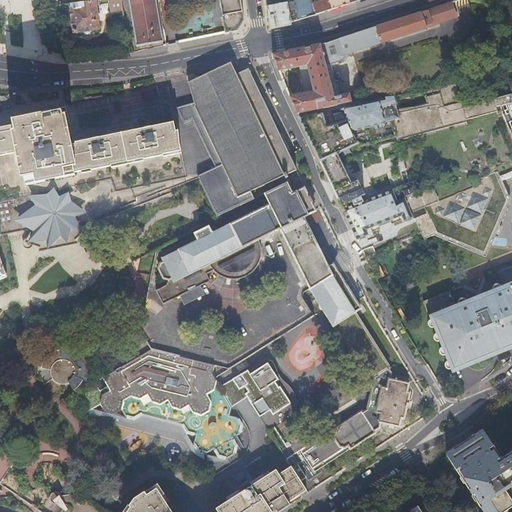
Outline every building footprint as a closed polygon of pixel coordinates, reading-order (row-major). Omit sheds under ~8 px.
[(96,0),(92,0),(72,2),(72,8),(71,8),(74,29),(76,31),(100,28),(96,0)] [(109,0),(111,11),(124,9),(122,0),(109,0)] [(129,0),(137,45),(162,40),(155,0),(129,0)] [(218,0),(221,10),(220,10),(224,33),(237,30),(244,20),(240,0),(218,0)] [(318,13),(358,0),(265,0),(271,28),(291,24),(290,23),(316,14),(318,13)] [(451,1),(434,7),(435,11),(433,12),(436,20),(456,13),(451,1)] [(435,11),(434,7),(422,11),(340,37),(324,43),(321,43),(273,53),(279,70),(289,68),(290,69),(291,69),(291,67),(300,65),(307,64),(313,90),(306,92),(289,95),(298,113),(351,101),(349,92),(339,95),(334,96),(325,63),(330,64),(342,60),(346,56),(345,53),(380,42),(380,43),(427,27),(426,25),(436,21),(436,20),(433,12),(435,11)] [(254,198),(251,191),(285,175),(286,178),(289,176),(287,174),(296,169),(297,169),(287,148),(248,68),(237,74),(231,62),(222,66),(196,78),(188,82),(194,102),(176,106),(184,123),(193,119),(216,167),(198,175),(199,177),(218,216),(254,198)] [(330,64),(325,63),(334,96),(339,95),(330,64)] [(307,64),(300,65),(306,92),(313,90),(307,64)] [(187,77),(188,82),(196,78),(194,74),(190,75),(187,77)] [(506,104),(507,109),(504,110),(511,129),(511,80),(505,83),(506,90),(471,100),(470,99),(462,102),(457,82),(414,92),(393,95),(390,96),(385,97),(386,98),(337,109),(340,121),(325,125),(321,112),(299,117),(348,221),(404,197),(410,211),(437,201),(430,182),(418,187),(415,179),(392,188),(363,200),(360,195),(361,195),(358,189),(355,190),(343,165),(344,162),(347,159),(352,155),(352,156),(353,156),(354,156),(354,157),(361,155),(361,154),(362,153),(362,152),(366,151),(370,151),(371,151),(373,152),(374,153),(376,154),(380,152),(378,147),(467,121),(467,119),(489,113),(498,110),(497,106),(506,104)] [(328,111),(330,118),(338,116),(336,109),(328,111)] [(25,181),(77,170),(71,142),(65,111),(55,113),(23,120),(13,122),(14,125),(19,151),(23,169),(25,181)] [(124,131),(130,159),(181,149),(174,121),(169,122),(135,129),(124,131)] [(0,155),(19,151),(14,125),(0,127),(0,155)] [(122,161),(130,159),(124,131),(116,133),(74,141),(71,142),(77,170),(80,170),(122,161)] [(0,202),(7,233),(27,229),(34,233),(31,239),(49,245),(49,241),(65,238),(67,241),(81,229),(79,226),(86,220),(136,201),(135,197),(166,185),(165,181),(114,192),(109,179),(0,200),(0,202)] [(508,197),(501,179),(412,215),(412,216),(413,217),(414,217),(416,220),(425,239),(428,238),(427,237),(435,233),(484,254),(508,197)] [(280,228),(310,287),(332,274),(327,266),(308,226),(303,216),(315,210),(304,187),(292,192),(287,183),(265,194),(267,196),(270,203),(220,229),(219,226),(218,225),(217,224),(215,223),(213,224),(210,225),(196,232),(199,239),(162,258),(164,261),(174,282),(259,238),(280,228)] [(412,216),(412,215),(410,211),(404,197),(348,221),(356,238),(368,233),(366,229),(401,214),(404,220),(412,216)] [(318,209),(315,210),(303,216),(308,226),(323,218),(318,209)] [(174,282),(164,261),(161,262),(159,268),(163,277),(169,279),(167,284),(157,289),(163,302),(180,294),(201,284),(210,279),(207,272),(214,269),(218,272),(222,275),(227,276),(231,277),(236,277),(241,277),(245,275),(250,273),(253,270),(256,266),(259,262),(260,257),(261,253),(261,248),(261,243),(259,239),(259,238),(174,282)] [(372,244),(362,249),(366,257),(376,252),(372,244)] [(350,266),(349,262),(347,259),(345,255),(341,253),(338,251),(333,263),(337,270),(351,271),(351,270),(350,266)] [(333,263),(327,266),(332,274),(310,287),(334,326),(355,312),(361,308),(357,301),(337,270),(333,263)] [(511,264),(498,270),(504,284),(501,285),(500,284),(499,283),(498,283),(497,283),(496,283),(495,283),(495,284),(494,284),(494,285),(493,286),(493,287),(493,288),(493,289),(467,299),(466,299),(465,298),(464,298),(464,297),(463,297),(462,297),(461,297),(461,298),(460,298),(459,299),(458,300),(458,301),(458,302),(458,303),(455,304),(450,291),(424,301),(451,373),(481,360),(478,353),(491,347),(492,347),(494,351),(505,346),(504,342),(505,341),(511,338),(511,264)] [(205,293),(201,284),(180,294),(185,303),(205,293)] [(259,346),(300,327),(301,312),(287,319),(285,315),(286,310),(276,309),(273,302),(264,301),(255,305),(255,307),(253,334),(249,325),(250,320),(238,319),(241,326),(247,326),(246,339),(248,345),(259,346)] [(368,408),(363,411),(362,410),(336,426),(338,429),(308,449),(306,446),(286,459),(291,466),(301,482),(307,478),(308,479),(322,471),(318,464),(348,445),(350,448),(376,431),(374,429),(379,426),(381,421),(382,413),(377,412),(383,386),(388,387),(390,378),(391,373),(388,368),(390,367),(355,312),(334,326),(368,380),(370,379),(373,384),(368,408)] [(492,347),(491,347),(497,362),(511,356),(505,341),(504,342),(505,346),(494,351),(492,347)] [(69,382),(74,390),(87,382),(87,380),(85,379),(87,374),(87,371),(86,366),(84,362),(82,359),(78,354),(76,352),(78,348),(69,343),(68,345),(58,344),(58,348),(54,349),(51,351),(47,354),(44,357),(41,361),(36,359),(34,366),(45,384),(49,381),(54,379),(58,382),(61,384),(63,384),(66,384),(69,382)] [(150,349),(102,378),(109,390),(102,394),(100,403),(104,411),(113,413),(120,409),(124,416),(134,418),(142,414),(183,423),(188,432),(197,434),(195,443),(199,450),(207,453),(216,447),(222,456),(228,458),(235,453),(237,445),(233,437),(240,433),(243,424),(238,417),(230,414),(232,406),(221,387),(212,373),(214,365),(150,349)] [(247,370),(221,387),(232,406),(247,397),(260,417),(270,410),(273,415),(291,404),(280,387),(279,388),(275,382),(278,380),(268,363),(250,374),(247,370)] [(382,413),(381,421),(399,425),(401,417),(404,417),(407,406),(410,392),(407,391),(409,382),(390,378),(388,387),(383,386),(377,412),(382,413)] [(483,511),(503,511),(505,511),(509,508),(511,506),(511,451),(505,455),(504,459),(502,459),(499,454),(500,451),(486,430),(483,429),(449,451),(448,455),(483,511)] [(278,511),(290,504),(289,501),(306,490),(301,482),(291,466),(276,476),(273,471),(267,475),(266,472),(247,484),(249,487),(248,487),(249,488),(245,489),(244,491),(243,491),(240,493),(239,493),(237,491),(224,499),(226,502),(212,510),(213,511),(278,511)] [(208,477),(215,473),(212,468),(205,473),(208,477)] [(172,511),(163,498),(165,497),(156,485),(144,494),(142,492),(131,500),(125,510),(128,511),(127,511),(172,511)] [(103,511),(82,498),(77,506),(73,503),(71,499),(71,496),(58,498),(52,503),(62,511),(61,511),(40,511),(37,510),(35,511),(103,511)]
